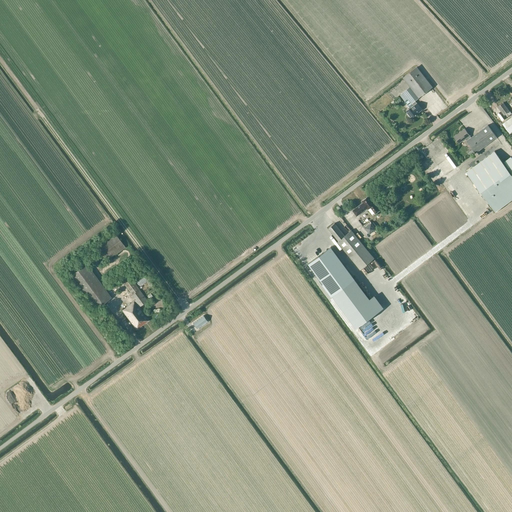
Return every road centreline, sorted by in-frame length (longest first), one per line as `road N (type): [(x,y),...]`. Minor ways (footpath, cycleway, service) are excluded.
road 1 (unclassified): [(0,450),(511,70)]
road 2 (unknown): [(38,112),(185,314)]
